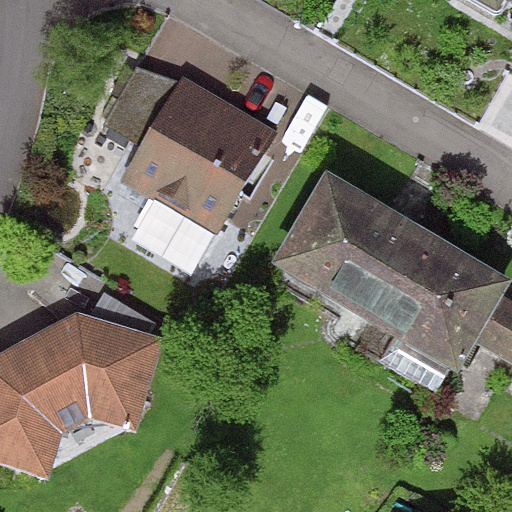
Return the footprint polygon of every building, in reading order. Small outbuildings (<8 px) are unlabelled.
[(503,0),(454,0),(491,21),(503,0)] [(176,85),(138,63),(103,126),(141,147),(176,85)] [(275,131),(182,76),(176,85),(141,147),(122,179),(215,233),(275,131)] [(511,281),(327,171),(272,263),(456,372),(474,345),(501,296),(511,281)] [(511,301),(501,296),(474,345),(511,365),(511,301)] [(72,319),(0,357),(0,471),(48,484),(61,441),(87,426),(133,436),(159,347),(72,319)]
